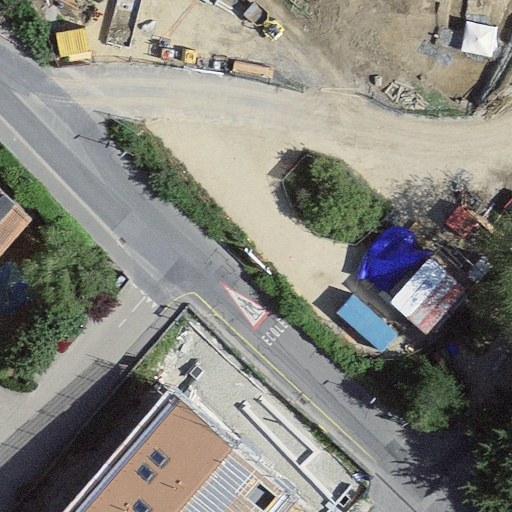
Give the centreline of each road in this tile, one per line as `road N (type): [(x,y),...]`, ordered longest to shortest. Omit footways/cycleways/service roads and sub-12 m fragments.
road 1 (residential): [(183,268),(224,289),(344,399),(414,479)]
road 2 (residential): [(0,472),(183,268)]
road 3 (residential): [(0,65),(183,268)]
